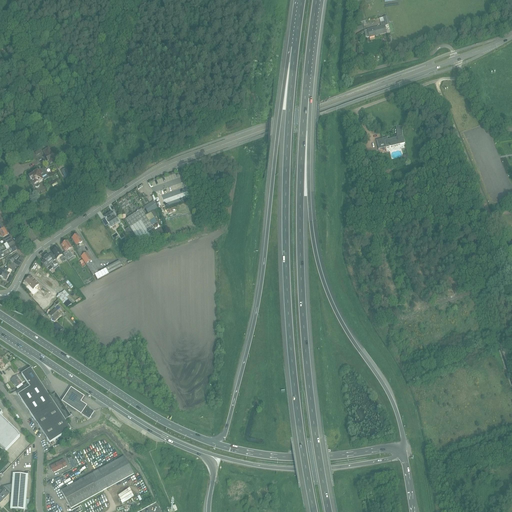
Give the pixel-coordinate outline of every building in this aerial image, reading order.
[(374,36),(376,35),(386,33),(384,26),(385,26),(384,21),(380,22),(381,26),(364,31),(366,36),(367,37),(369,37),(370,41),(369,37),(374,36)] [(402,127),(396,127),(396,138),(388,140),(387,138),(376,140),(378,150),(379,150),(379,149),(386,148),(389,148),(390,148),(390,147),(404,144),(403,137),(402,137),(402,127)] [(49,160),(51,164),(55,161),(48,148),(44,151),(47,155),(45,156),(48,161),(49,160)] [(34,174),(29,177),(31,182),(34,186),(35,187),(37,188),(39,187),(39,185),(38,183),(43,181),(40,176),(43,174),(44,173),(45,171),(44,170),(42,169),(40,170),(37,172),(37,171),(33,174),(34,174)] [(66,169),(61,171),(66,180),(71,177),(66,169)] [(144,207),(147,211),(148,213),(156,208),(153,202),(144,207)] [(125,220),(141,244),(157,234),(141,209),(125,220)] [(118,222),(117,221),(111,212),(111,213),(108,214),(109,214),(107,215),(107,214),(105,216),(105,217),(104,217),(110,227),(118,222)] [(8,235),(4,228),(0,230),(0,232),(3,238),(8,235)] [(77,251),(86,264),(92,261),(87,253),(85,254),(79,246),(80,245),(79,244),(82,242),(77,235),(72,238),(75,243),(74,244),(77,248),(77,247),(79,250),(77,251)] [(129,239),(134,247),(137,246),(132,237),(129,239)] [(67,260),(72,257),(73,257),(69,250),(71,249),(67,242),(61,245),(64,249),(64,250),(65,252),(63,254),(67,260)] [(51,252),(56,260),(59,258),(62,263),(65,261),(57,248),(54,250),(53,250),(52,251),(52,252),(51,252)] [(54,264),(51,259),(47,255),(42,258),(44,260),(41,263),(46,269),(47,268),(49,271),(53,268),(54,270),(59,266),(56,263),(54,264)] [(122,267),(119,261),(105,268),(106,269),(94,275),(97,280),(109,274),(122,267)] [(6,269),(1,278),(6,281),(11,270),(6,268),(6,269)] [(25,281),(33,290),(38,284),(32,277),(31,278),(30,277),(25,281)] [(56,297),(66,308),(71,304),(61,293),(56,297)] [(49,315),(55,321),(63,313),(58,307),(49,315)] [(57,324),(53,328),(58,333),(62,329),(57,324)] [(71,429),(65,420),(50,397),(30,369),(21,375),(30,388),(18,396),(49,444),(71,429)] [(10,380),(11,381),(16,388),(21,384),(16,376),(10,380)] [(81,414),(86,407),(80,403),(84,397),(71,388),(62,402),(81,414)] [(71,416),(56,393),(53,395),(50,397),(65,420),(68,418),(71,416)] [(86,407),(81,414),(89,420),(94,412),(86,407)] [(0,449),(4,453),(20,437),(17,432),(0,416),(3,413),(2,412),(0,410),(0,449)] [(124,456),(89,475),(60,491),(70,509),(99,493),(134,474),(124,456)] [(67,458),(72,469),(78,466),(75,459),(72,460),(71,456),(67,458)] [(51,466),(54,473),(66,467),(63,460),(51,466)] [(28,475),(20,474),(13,474),(10,509),(25,510),(28,475)] [(0,502),(9,493),(3,487),(0,489),(0,502)]
